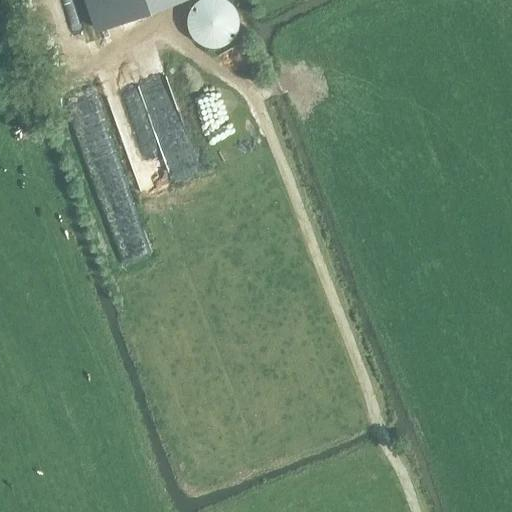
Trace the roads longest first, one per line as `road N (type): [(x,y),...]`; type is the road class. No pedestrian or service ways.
road 1 (track): [(415,511),(255,98),(368,59)]
road 2 (track): [(255,98),(153,24),(77,64),(30,0)]
